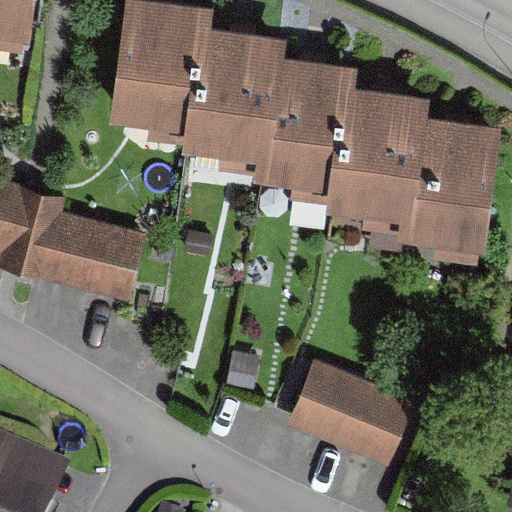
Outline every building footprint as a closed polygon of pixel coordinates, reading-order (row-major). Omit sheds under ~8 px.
[(35,0),(0,0),(0,35),(31,39),(35,0)] [(152,0),(127,0),(111,123),(193,134),(207,28),(209,7),(152,0)] [(282,37),(207,28),(193,134),(190,153),(265,163),(279,57),(282,37)] [(354,67),(279,57),(265,163),(263,182),(337,191),(351,88),(354,67)] [(426,97),(351,88),(337,191),(335,212),(410,222),(424,118),(426,97)] [(502,128),(424,118),(410,222),(408,241),(486,251),(502,128)] [(0,248),(3,249),(0,261),(0,262),(131,296),(149,230),(64,208),(68,192),(0,174),(0,248)] [(315,355),(288,421),(389,462),(417,396),(315,355)] [(0,448),(0,511),(47,511),(66,463),(3,440),(0,448)]
